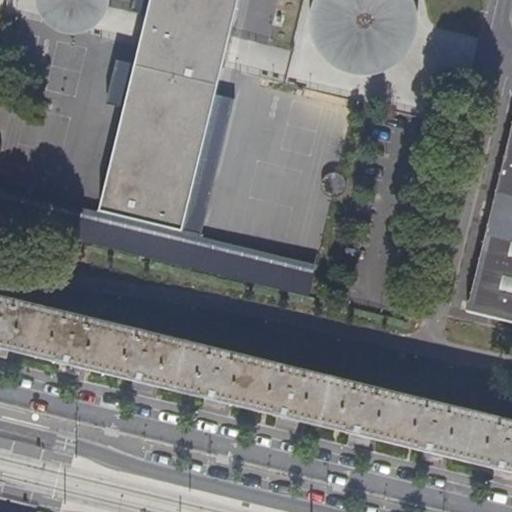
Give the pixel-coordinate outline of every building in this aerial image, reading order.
[(36,0),(37,9),(44,22),(56,31),(70,34),(84,33),(96,26),(105,14),(109,0),(108,0),(36,0)] [(218,86),(226,54),(234,16),(243,19),(279,26),(285,0),(152,0),(148,19),(130,93),(110,174),(102,210),(183,231),(200,158),(218,86)] [(313,0),(313,1),(310,9),(309,16),(309,26),(310,34),(318,54),(334,68),(355,76),(376,75),(396,65),(410,49),(417,28),(415,7),(410,0),(313,0)] [(250,70),(287,73),(288,49),(251,46),(250,70)] [(511,323),(511,140),(469,313),(511,323)] [(231,263),(230,284),(306,289),(308,268),(231,263)] [(511,424),(0,299),(0,347),(16,352),(63,363),(88,369),(134,381),(160,387),(208,399),(232,405),(278,416),(284,417),(302,422),(348,433),(374,438),(421,450),(446,456),(493,468),(511,472),(511,424)] [(0,357),(14,361),(16,352),(0,347),(0,357)] [(86,379),(88,369),(63,363),(60,373),(86,379)] [(159,397),(160,387),(134,381),(132,390),(159,397)] [(230,414),(232,405),(208,399),(206,408),(230,414)] [(302,422),(284,417),(278,416),(277,418),(276,425),(281,426),(290,428),(300,431),(302,422)] [(371,448),(374,438),(348,433),(347,442),(371,448)] [(444,466),(446,456),(421,450),(419,460),(444,466)] [(511,482),(511,472),(493,468),(492,478),(511,482)]
